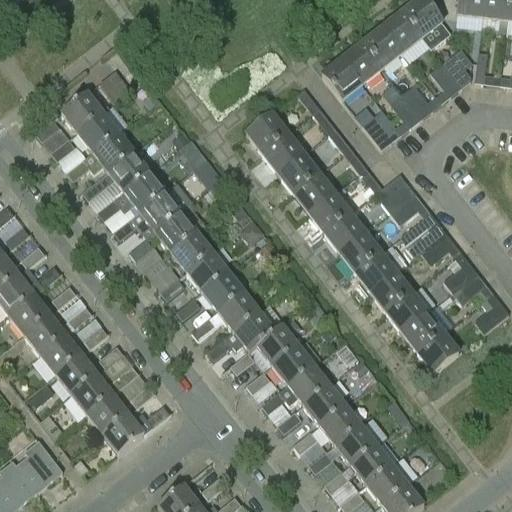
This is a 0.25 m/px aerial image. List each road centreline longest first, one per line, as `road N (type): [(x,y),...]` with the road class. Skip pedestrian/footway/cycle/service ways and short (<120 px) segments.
road 1 (residential): [(200,402),(195,383),(24,162),(0,146)]
road 2 (residential): [(0,161),(178,394),(200,402)]
road 3 (residential): [(511,283),(423,166),(426,153),(467,121),(511,120)]
road 4 (residential): [(99,511),(216,421)]
